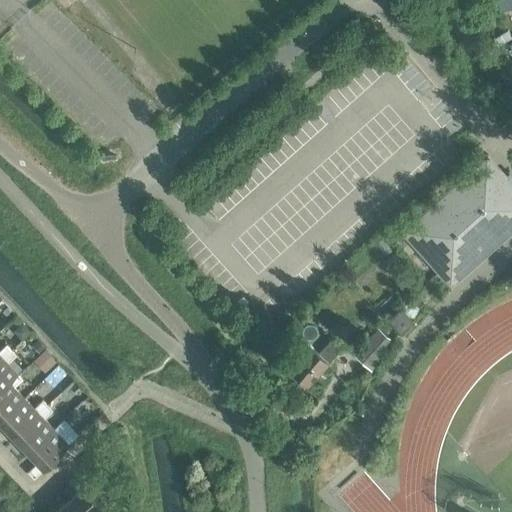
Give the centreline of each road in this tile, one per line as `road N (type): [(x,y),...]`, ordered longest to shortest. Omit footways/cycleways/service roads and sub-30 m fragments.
road 1 (unclassified): [(95,224),(354,0)]
road 2 (unclassified): [(236,420),(206,365),(95,224)]
road 3 (unclassified): [(236,420),(70,258)]
